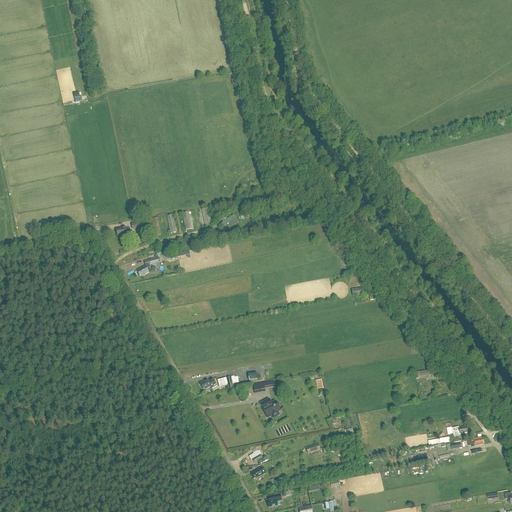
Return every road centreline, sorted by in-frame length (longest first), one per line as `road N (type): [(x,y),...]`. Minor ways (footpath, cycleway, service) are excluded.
road 1 (track): [(242,0),(281,127),(511,421)]
road 2 (unclassified): [(256,511),(98,239),(0,250)]
road 3 (track): [(286,0),(309,88),(405,213)]
road 4 (track): [(261,65),(91,94),(75,30)]
road 5 (track): [(405,213),(511,347)]
road 6 (residential): [(511,466),(437,372)]
